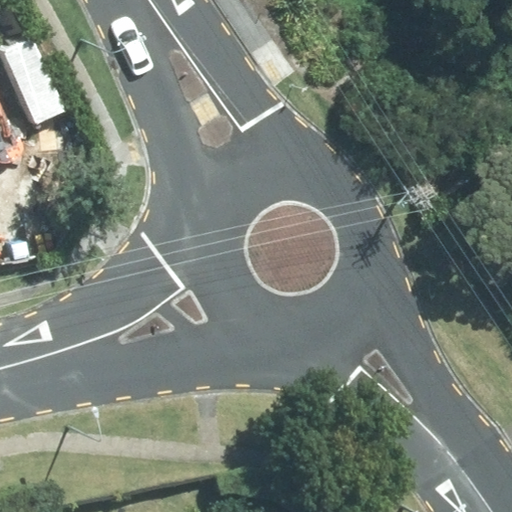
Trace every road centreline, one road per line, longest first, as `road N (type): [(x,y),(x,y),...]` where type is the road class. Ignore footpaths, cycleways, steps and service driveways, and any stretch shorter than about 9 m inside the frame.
road 1 (unclassified): [(485,511),(334,313)]
road 2 (tertiary): [(248,180),(295,169),(318,175),(355,206),(368,252),(352,297),(334,313)]
road 3 (tertiary): [(0,362),(149,324),(215,280)]
road 4 (tertiary): [(248,180),(147,0)]
road 5 (tertiary): [(334,313),(313,324),(267,325),(245,316),(215,280)]
